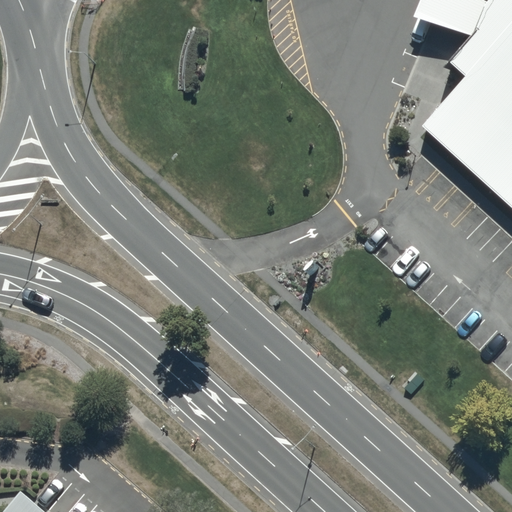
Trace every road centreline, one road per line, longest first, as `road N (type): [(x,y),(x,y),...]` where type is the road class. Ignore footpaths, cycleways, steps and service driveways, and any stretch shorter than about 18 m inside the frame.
road 1 (primary): [(32,61),(70,153),(92,184),(444,511)]
road 2 (primary): [(323,511),(136,342),(51,290),(0,275)]
